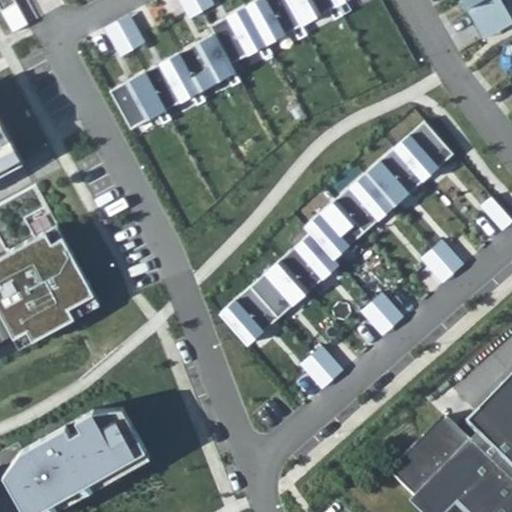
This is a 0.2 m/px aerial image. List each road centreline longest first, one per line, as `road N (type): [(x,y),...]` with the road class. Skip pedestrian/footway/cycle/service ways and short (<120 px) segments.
road 1 (residential): [(116,0),(53,33),(159,237),(251,462)]
road 2 (residential): [(251,462),(511,240)]
road 3 (residential): [(511,144),(413,0)]
